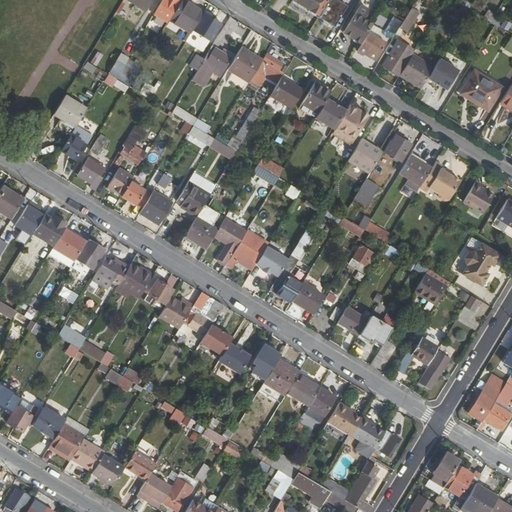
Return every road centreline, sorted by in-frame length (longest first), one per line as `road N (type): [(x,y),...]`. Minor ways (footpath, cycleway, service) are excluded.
road 1 (residential): [(437,421),(0,155)]
road 2 (residential): [(225,0),(511,174)]
road 3 (residential): [(437,421),(511,300)]
